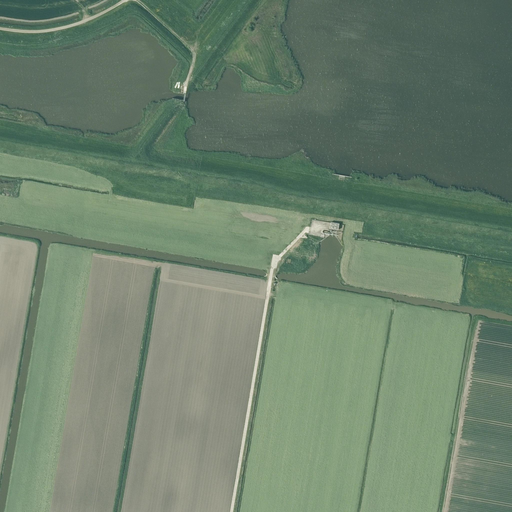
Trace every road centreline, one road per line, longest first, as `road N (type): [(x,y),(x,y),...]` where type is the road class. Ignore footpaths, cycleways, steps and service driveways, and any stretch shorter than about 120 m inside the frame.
road 1 (track): [(230,511),(273,262),(305,228),(318,231)]
road 2 (track): [(124,0),(45,31),(0,28)]
